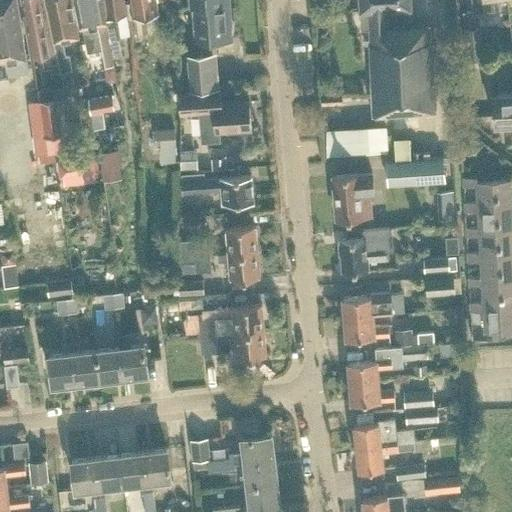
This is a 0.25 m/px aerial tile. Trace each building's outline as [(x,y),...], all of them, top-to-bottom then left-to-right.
[(0,0),(0,74),(8,73),(29,70),(17,0),(0,0)] [(22,0),(31,52),(54,48),(44,0),(22,0)] [(69,53),(65,53),(63,37),(78,35),(71,0),(45,0),(60,70),(72,68),(69,53)] [(100,41),(105,65),(108,76),(117,75),(112,54),(113,54),(103,0),(74,0),(77,15),(79,14),(86,44),(100,41)] [(117,15),(126,14),(123,0),(103,0),(113,54),(121,52),(117,37),(121,36),(119,29),(117,15)] [(155,0),(131,0),(134,17),(158,13),(155,0)] [(189,0),(190,8),(193,7),(194,28),(197,27),(198,42),(210,41),(210,38),(232,37),(229,0),(189,0)] [(410,0),(358,0),(360,10),(368,10),(369,39),(365,39),(365,44),(370,44),(374,112),(434,109),(429,24),(391,26),(391,21),(410,20),(410,7),(411,7),(410,0)] [(492,0),(472,0),(474,12),(494,9),(492,0)] [(483,56),(480,26),(464,27),(467,57),(483,56)] [(219,87),(216,52),(187,54),(189,90),(219,87)] [(487,72),(486,58),(469,59),(470,73),(487,72)] [(511,91),(499,92),(498,75),(488,75),(489,94),(492,94),(494,124),(511,122),(511,91)] [(62,96),(61,86),(38,89),(40,99),(57,97),(62,96)] [(218,129),(251,127),(249,100),(221,102),(220,90),(179,93),(180,112),(199,110),(201,140),(219,139),(218,129)] [(114,108),(111,93),(87,97),(90,113),(114,108)] [(342,93),(322,93),(322,104),(342,104),(342,93)] [(40,99),(38,100),(46,153),(65,150),(57,97),(40,99)] [(390,120),(328,122),(329,152),(391,150),(390,120)] [(175,146),(174,127),(154,128),(154,147),(175,146)] [(463,142),(475,152),(484,141),(471,131),(463,142)] [(409,136),(394,137),(395,158),(411,157),(409,136)] [(198,167),(197,147),(179,148),(180,168),(198,167)] [(57,159),(59,176),(98,170),(96,153),(57,159)] [(385,159),(387,185),(445,181),(443,155),(411,157),(395,158),(385,159)] [(337,218),(340,218),(341,221),(349,220),(350,217),(372,215),(370,190),(373,190),(372,172),(333,175),(337,218)] [(204,178),(204,173),(194,174),(195,192),(221,190),(222,202),(253,200),(251,174),(204,178)] [(511,203),(510,177),(477,179),(477,175),(463,176),(464,185),(476,184),(477,200),(477,205),(511,203)] [(455,186),(441,187),(442,212),(456,211),(455,186)] [(55,190),(17,197),(26,247),(64,240),(55,190)] [(511,227),(511,209),(511,203),(477,205),(477,200),(465,201),(465,210),(478,209),(479,225),(479,230),(511,227)] [(228,252),(257,250),(255,224),(226,227),(228,252)] [(511,252),(511,227),(479,230),(479,225),(466,226),(467,235),(479,234),(480,250),(480,255),(511,252)] [(385,257),(385,251),(393,250),(391,226),(362,228),(363,236),(340,238),(340,242),(339,244),(339,252),(341,253),(343,270),(369,268),(368,258),(385,257)] [(209,237),(178,240),(179,256),(210,253),(209,237)] [(228,252),(230,278),(259,276),(257,250),(228,252)] [(511,277),(511,252),(480,255),(480,250),(468,251),(468,260),(481,259),(481,275),(482,279),(511,277)] [(210,254),(179,258),(179,262),(194,261),(194,271),(211,269),(210,254)] [(449,273),(448,255),(423,256),(423,271),(424,271),(425,275),(449,273)] [(455,292),(453,274),(425,276),(426,294),(455,292)] [(511,302),(511,277),(482,279),(481,275),(469,276),(470,285),(482,284),(483,300),(483,304),(511,302)] [(73,292),(71,278),(46,281),(48,295),(73,292)] [(179,280),(179,294),(204,292),(204,279),(179,280)] [(143,289),(124,291),(113,292),(115,305),(125,304),(144,301),(143,289)] [(372,314),(392,313),(390,290),(370,292),(370,294),(343,296),(344,316),(372,314)] [(103,293),(105,307),(115,305),(113,292),(103,293)] [(75,296),(64,298),(66,311),(77,310),(75,296)] [(64,298),(57,298),(58,312),(66,311),(64,298)] [(511,328),(511,302),(483,304),(483,300),(470,301),(471,310),(483,309),(485,330),(511,328)] [(234,331),(263,329),(261,303),(232,305),(234,328),(234,331)] [(216,333),(234,331),(234,328),(233,315),(232,305),(221,306),(221,307),(214,308),(215,316),(215,328),(216,333)] [(373,325),(372,314),(344,316),(346,336),(373,334),(373,335),(388,334),(388,324),(373,325)] [(200,335),(216,334),(216,333),(215,328),(215,316),(202,317),(187,318),(188,332),(199,332),(200,335)] [(395,329),(396,343),(413,342),(412,328),(395,329)] [(234,331),(236,357),(265,354),(263,329),(234,331)] [(433,331),(417,332),(417,342),(434,341),(433,331)] [(118,335),(120,345),(123,375),(147,372),(144,343),(129,344),(128,334),(118,335)] [(216,334),(200,335),(201,353),(217,351),(216,334)] [(455,341),(438,342),(440,354),(457,353),(455,341)] [(350,380),(377,378),(376,367),(403,365),(402,358),(427,356),(426,343),(401,345),(375,347),(376,358),(348,360),(350,380)] [(12,346),(14,359),(29,357),(28,344),(12,346)] [(99,378),(123,375),(120,345),(96,348),(99,378)] [(76,381),(99,378),(96,348),(72,351),(76,381)] [(52,383),(76,381),(72,351),(48,354),(52,383)] [(4,364),(6,386),(19,384),(16,362),(4,364)] [(427,363),(414,363),(414,373),(428,373),(427,363)] [(394,387),(378,389),(377,378),(350,380),(351,400),(379,398),(379,399),(395,398),(394,387)] [(433,405),(432,387),(403,389),(404,407),(433,405)] [(438,419),(437,404),(404,407),(406,421),(438,419)] [(356,446),(410,440),(410,439),(413,439),(414,439),(413,426),(396,427),(395,416),(376,418),(377,421),(353,423),(356,446)] [(234,462),(244,461),(274,457),(271,433),(241,437),(243,450),(229,452),(229,457),(220,457),(221,468),(235,467),(234,462)] [(32,451),(30,435),(15,437),(17,453),(32,451)] [(190,439),(193,460),(210,458),(208,437),(190,439)] [(414,447),(413,439),(410,439),(410,440),(356,446),(359,469),(385,466),(383,451),(414,447)] [(142,450),(146,480),(170,477),(166,447),(142,450)] [(119,453),(122,482),(146,480),(142,450),(119,453)] [(119,453),(95,456),(99,485),(122,482),(119,453)] [(98,485),(99,485),(95,456),(71,459),(75,488),(98,485)] [(221,468),(220,457),(207,459),(208,470),(221,468)] [(247,484),(276,481),(274,457),(244,461),(247,484)] [(29,461),(31,482),(47,480),(45,459),(29,461)] [(0,485),(6,485),(5,474),(25,471),(24,461),(3,464),(0,464),(0,485)] [(425,475),(423,461),(395,464),(397,478),(425,475)] [(460,489),(458,473),(423,478),(425,493),(460,489)] [(249,507),(279,504),(276,481),(247,484),(249,507)] [(0,485),(0,505),(9,504),(9,506),(29,503),(28,493),(8,496),(6,485),(0,485)] [(153,489),(142,490),(144,503),(155,502),(153,489)] [(363,511),(405,511),(403,492),(362,497),(363,511)] [(461,494),(449,495),(450,508),(463,507),(461,494)] [(96,509),(106,508),(104,495),(99,495),(94,496),(95,505),(96,509)] [(60,511),(96,511),(96,509),(95,505),(83,506),(82,501),(60,504),(60,511)] [(155,511),(155,502),(144,503),(144,511),(155,511)]
